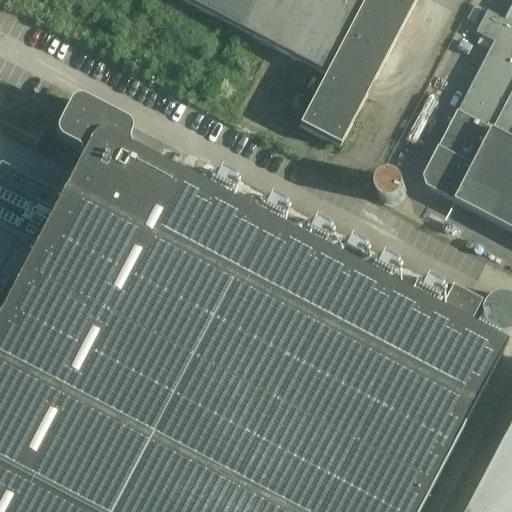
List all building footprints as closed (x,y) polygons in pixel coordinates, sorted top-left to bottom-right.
[(173,0),(237,33),(254,0),(173,0)] [(254,0),(237,33),(325,79),(299,130),(339,151),(418,0),(254,0)] [(495,46),(424,182),(428,191),(511,235),(511,13),(505,27),(495,21),(496,19),(489,15),(477,37),(495,46)] [(0,318),(0,511),(421,511),(506,350),(468,331),(481,307),(467,300),(451,292),(450,294),(439,315),(427,309),(420,305),(418,304),(409,300),(400,295),(391,290),(382,286),(373,281),(364,276),(355,271),(346,267),(337,262),(328,257),(319,252),(312,249),(303,244),(294,239),(285,235),(276,230),(267,225),(257,220),(248,216),(239,211),(230,206),(221,202),(212,197),(169,174),(133,155),(131,154),(130,152),(129,150),(128,148),(128,146),(128,145),(129,143),(129,142),(130,140),(131,138),(131,136),(130,134),(130,132),(129,130),(128,129),(126,127),(124,126),(83,105),(82,104),(80,104),(78,104),(76,104),(74,105),(72,105),(70,107),(69,108),(68,110),(57,131),(56,133),(56,135),(56,137),(56,139),(56,141),(57,142),(59,144),(60,145),(62,146),(75,153),(76,154),(78,156),(79,157),(80,159),(80,161),(80,163),(80,165),(79,167),(75,174),(75,175),(64,195),(64,196),(0,318)] [(383,204),(387,206),(389,207),(393,207),(397,206),(399,205),(403,203),(405,199),(406,197),(406,193),(405,188),(404,186),(401,183),(397,181),(393,179),(391,179),(387,180),(385,181),(381,184),(379,188),(378,190),(378,194),(379,199),(381,202),(383,204)] [(485,305),(482,308),(481,312),(480,315),(480,318),(481,322),(482,325),(483,328),(485,331),(488,334),(491,335),(494,337),(498,338),(501,338),(504,337),(508,336),(511,335),(511,333),(511,301),(509,300),(506,299),(502,298),(498,298),(494,299),(491,300),(487,302),(485,305)] [(511,511),(511,424),(466,511),(511,511)]
